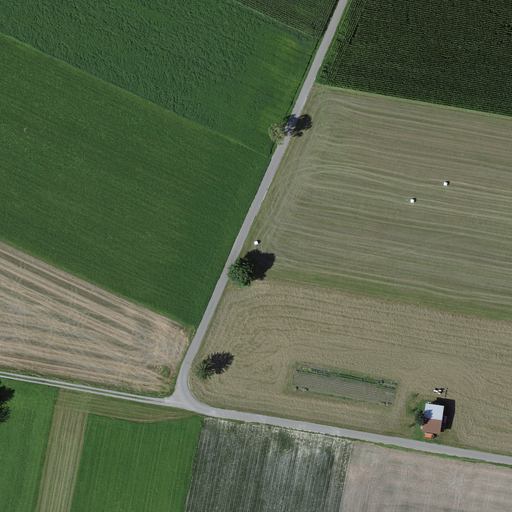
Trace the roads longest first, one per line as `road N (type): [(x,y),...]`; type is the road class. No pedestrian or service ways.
road 1 (unclassified): [(511,461),(208,411),(182,391),(183,370),(344,0)]
road 2 (track): [(0,373),(192,406)]
